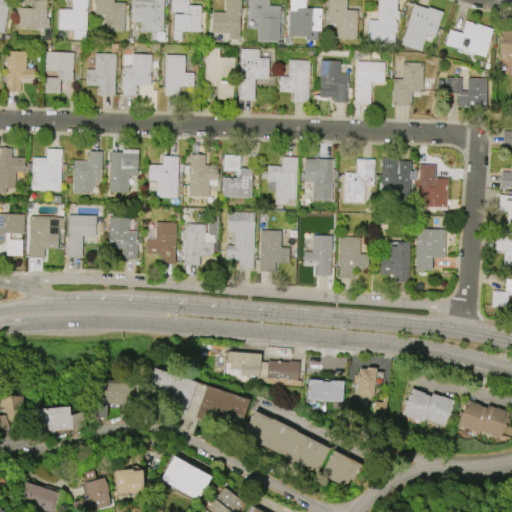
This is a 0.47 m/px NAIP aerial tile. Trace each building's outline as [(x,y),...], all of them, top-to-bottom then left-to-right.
[(0,0),(8,0),(4,33),(0,32),(0,0)] [(49,28),(17,27),(18,8),(31,8),(31,1),(19,1),(19,0),(34,0),(35,1),(35,0),(46,0),(46,18),(49,18),(49,28)] [(59,29),(59,9),(72,9),(72,0),(87,0),(87,30),(86,30),(86,39),(74,39),(74,30),(59,29)] [(125,3),(124,31),(103,31),(104,15),(95,14),(95,0),(114,0),(114,2),(125,3)] [(163,0),(163,31),(142,31),(143,14),(134,14),(134,0),(163,0)] [(200,5),(200,32),(181,31),(181,40),(173,40),(173,14),(184,15),(184,12),(172,12),(172,0),(188,0),(188,5),(200,5)] [(240,0),(239,39),(228,38),(228,33),(212,33),(212,12),(225,12),(225,0),(240,0)] [(281,6),(280,36),(259,35),(259,23),(250,23),(250,0),(269,0),(269,5),(281,6)] [(288,36),(289,0),(305,0),(305,8),(320,9),(319,31),(318,31),(317,41),(304,40),(304,37),(288,36)] [(328,22),(328,0),(346,0),(346,10),(357,10),(357,39),(337,39),(337,27),(329,27),(329,22),(328,22)] [(395,41),(367,41),(367,20),(381,20),(381,0),(397,0),(397,23),(395,23),(395,41)] [(421,51),(402,45),(414,5),(429,10),(426,19),(439,23),(435,38),(433,37),(429,48),(423,46),(421,51)] [(465,21),(492,28),(484,57),(466,52),(470,38),(464,37),(461,49),(445,45),(449,30),(462,33),(465,21)] [(500,55),(501,31),(506,32),(507,29),(511,29),(511,57),(509,57),(509,56),(500,55)] [(205,86),(205,65),(197,65),(198,57),(206,57),(206,48),(219,48),(219,58),(234,58),(234,77),(220,77),(220,81),(229,81),(229,84),(233,84),(233,99),(217,99),(217,86),(205,86)] [(239,99),(241,49),(259,50),(258,58),(268,59),(267,79),(254,78),(253,100),(239,99)] [(6,91),(7,51),(26,52),(26,68),(35,69),(35,74),(40,74),(40,78),(35,78),(34,83),(21,83),(21,92),(6,91)] [(45,52),(74,53),(73,81),(60,81),(59,94),(44,93),(45,78),(57,78),(58,71),(44,71),(45,52)] [(116,54),(115,95),(99,95),(99,86),(85,85),(86,70),(95,70),(95,53),(116,54)] [(152,55),(151,86),(136,85),(136,87),(138,87),(137,91),(135,91),(135,96),(122,95),(123,67),(132,67),(132,54),(152,55)] [(164,96),(166,55),(185,55),(184,72),(194,72),(193,87),(179,87),(178,96),(164,96)] [(289,60),(309,61),(308,102),(293,101),(293,92),(279,92),(280,69),(288,69),(289,60)] [(319,92),(320,61),(339,61),(339,74),(348,74),(347,102),(334,102),(334,92),(319,92)] [(355,103),(356,62),(384,63),(384,83),(371,82),(370,104),(355,103)] [(423,63),(422,92),(411,92),(411,106),(392,106),(393,79),(402,79),(403,62),(423,63)] [(467,78),(486,79),(486,108),(457,108),(457,95),(466,95),(466,94),(445,94),(445,78),(461,78),(460,91),(467,91),(467,78)] [(511,147),(503,147),(503,132),(511,132),(511,147)] [(0,192),(0,148),(12,149),(11,157),(24,158),(24,164),(25,165),(25,168),(24,168),(24,172),(16,172),(15,188),(6,188),(6,193),(0,192)] [(62,150),(61,191),(31,190),(32,171),(28,171),(28,164),(32,164),(33,158),(46,158),(46,149),(62,150)] [(73,192),(74,161),(88,161),(88,159),(87,159),(87,155),(88,155),(88,151),(102,151),(102,180),(92,179),(92,192),(73,192)] [(109,192),(110,152),(124,152),(124,161),(138,162),(137,176),(129,176),(128,192),(109,192)] [(252,168),(251,197),(222,196),(223,177),(236,178),(236,171),(223,171),(224,154),(239,155),(239,170),(241,170),(241,168),(252,168)] [(189,196),(190,155),(205,155),(205,165),(218,166),(217,185),(209,185),(208,197),(189,196)] [(178,157),(177,198),(157,197),(157,186),(148,185),(149,165),(162,165),(162,156),(178,157)] [(297,157),(295,205),(275,204),(275,192),(267,191),(268,166),(281,166),(282,157),(297,157)] [(410,180),(409,205),(389,204),(390,186),(381,185),(382,158),(384,158),(384,157),(393,157),(392,159),(398,159),(398,161),(411,161),(410,172),(415,172),(414,180),(410,180)] [(374,159),(374,186),(365,185),(364,202),(344,202),(344,172),(356,173),(356,159),(374,159)] [(511,187),(500,187),(501,172),(510,173),(511,159),(511,187)] [(333,160),(331,199),(312,199),(313,182),(304,182),(304,168),(318,168),(318,160),(333,160)] [(448,179),(446,207),(417,206),(417,187),(432,188),(432,181),(419,180),(420,165),(435,166),(434,178),(448,179)] [(500,195),(511,195),(511,225),(506,225),(507,211),(498,211),(500,195)] [(228,212),(255,213),(254,233),(253,269),(238,269),(239,260),(225,259),(226,245),(234,245),(235,233),(235,232),(227,232),(228,212)] [(9,238),(9,240),(23,240),(22,256),(6,255),(7,241),(5,241),(5,242),(0,242),(0,213),(24,214),(24,234),(10,233),(9,238)] [(68,215),(96,216),(95,236),(82,235),(82,236),(81,257),(66,257),(67,237),(68,215)] [(29,237),(30,216),(64,217),(63,232),(59,232),(59,237),(58,249),(44,248),(44,258),(29,257),(29,237)] [(185,234),(185,224),(206,225),(206,232),(208,232),(208,221),(214,222),(214,216),(219,216),(219,233),(218,242),(214,242),(214,243),(219,243),(219,252),(218,253),(213,253),(213,266),(184,265),(185,234)] [(138,235),(138,243),(137,243),(136,259),(123,259),(123,255),(122,255),(122,251),(123,251),(123,249),(109,248),(109,236),(109,218),(129,218),(129,220),(137,220),(136,232),(138,232),(138,235)] [(176,222),(176,234),(174,264),(146,263),(148,235),(148,229),(156,230),(156,222),(176,222)] [(416,229),(422,229),(445,229),(445,258),(431,258),(431,270),(416,270),(416,229)] [(261,232),(261,230),(281,231),(281,232),(280,247),(289,248),(289,263),(275,263),(274,272),(260,271),(261,232)] [(332,236),(330,276),(316,275),(316,266),(303,266),(303,252),(312,252),(312,235),(332,236)] [(495,235),(511,236),(511,266),(503,265),(504,251),(494,251),(495,235)] [(339,278),(340,237),(360,237),(360,254),(368,254),(368,270),(354,270),(354,279),(339,278)] [(408,243),(408,266),(409,266),(408,282),(393,282),(394,275),(379,275),(380,256),(389,256),(389,247),(396,247),(396,245),(398,245),(398,243),(408,243)] [(505,279),(511,279),(511,295),(507,295),(506,308),(491,306),(492,291),(506,292),(506,291),(504,291),(505,279)] [(301,386),(266,383),(267,378),(240,376),(241,370),(230,369),(231,363),(224,363),(225,356),(227,356),(228,351),(261,354),(260,362),(268,362),(268,360),(288,362),(289,360),(299,361),(297,380),(301,381),(301,386)] [(359,368),(366,369),(367,367),(376,368),(376,371),(383,371),(382,380),(375,379),(373,396),(371,396),(371,405),(353,403),(354,394),(356,394),(357,383),(353,382),(354,376),(355,376),(356,372),(358,373),(359,368)] [(153,368),(196,382),(185,414),(142,399),(153,368)] [(308,380),(320,381),(320,383),(329,383),(330,381),(341,382),(340,400),(307,399),(308,380)] [(102,383),(140,384),(139,404),(102,403),(102,383)] [(206,385),(249,400),(242,421),(215,411),(211,423),(195,417),(206,385)] [(402,414),(411,388),(425,394),(425,395),(430,396),(431,393),(440,397),(441,396),(454,401),(446,422),(427,415),(424,422),(402,414)] [(19,396),(22,420),(8,422),(9,429),(0,430),(0,416),(3,416),(1,398),(19,396)] [(467,400),(481,405),(480,406),(486,408),(487,405),(496,408),(509,412),(505,425),(508,426),(507,430),(503,428),(499,438),(480,431),(479,434),(457,426),(467,400)] [(34,409),(45,408),(46,411),(48,410),(48,408),(69,406),(70,415),(82,412),(86,426),(72,430),(72,429),(37,432),(34,409)] [(317,472),(242,435),(254,411),(271,419),(272,418),(295,430),(294,431),(329,448),(317,472)] [(346,487),(321,475),(332,450),(362,464),(354,481),(350,479),(346,487)] [(173,456),(210,477),(198,500),(160,479),(173,456)] [(142,470),(143,492),(129,493),(129,497),(118,498),(117,493),(116,494),(114,470),(120,470),(120,471),(123,471),(123,470),(132,469),(132,470),(142,470)] [(111,506),(84,511),(75,511),(73,502),(87,498),(84,483),(104,478),(105,482),(106,482),(108,492),(111,506)] [(59,493),(53,511),(50,511),(18,501),(24,481),(59,493)] [(235,511),(242,501),(222,487),(204,511),(235,511)]
